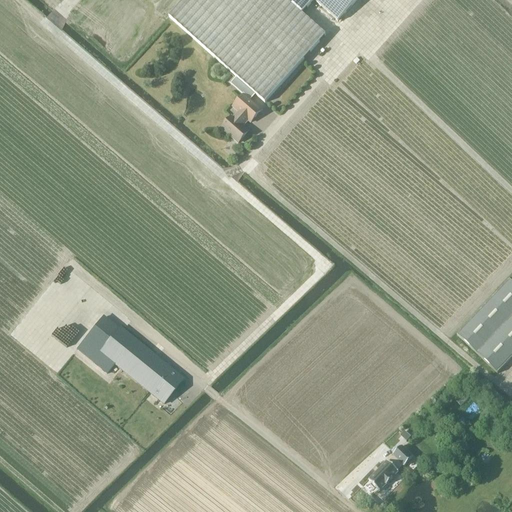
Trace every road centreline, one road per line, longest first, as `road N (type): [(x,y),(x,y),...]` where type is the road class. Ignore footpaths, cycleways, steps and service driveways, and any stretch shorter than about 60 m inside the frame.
road 1 (track): [(241,167),(223,176),(19,0)]
road 2 (track): [(511,192),(355,42)]
